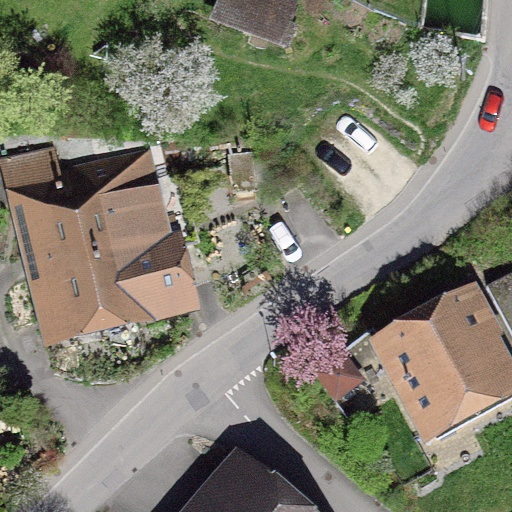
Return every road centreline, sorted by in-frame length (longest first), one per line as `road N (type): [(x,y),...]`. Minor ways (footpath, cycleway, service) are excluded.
road 1 (residential): [(511,165),(212,378)]
road 2 (residential): [(212,378),(61,511)]
road 3 (residential): [(355,511),(212,378)]
road 4 (unknown): [(129,448),(26,370),(0,311)]
